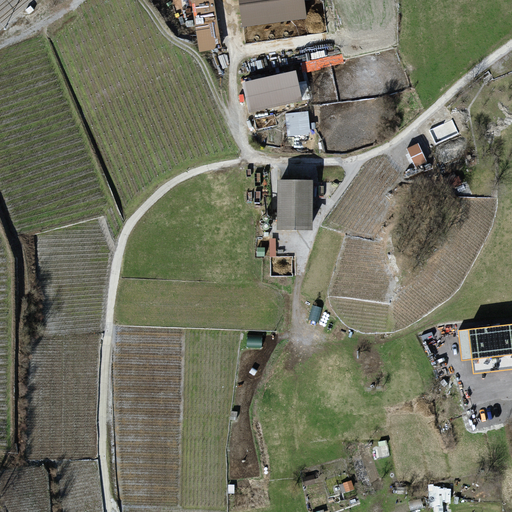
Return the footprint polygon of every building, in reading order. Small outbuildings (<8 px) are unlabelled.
[(192,0),(199,48),(222,45),(215,0),(192,0)] [(304,0),(242,0),(245,25),(307,19),(304,0)] [(342,53),(302,62),(304,72),(344,63),(342,53)] [(294,73),(244,84),(249,109),(299,98),(294,73)] [(286,112),(289,134),(311,132),(309,110),(286,112)] [(421,140),(409,143),(415,167),(427,164),(421,140)] [(309,180),(282,181),(282,228),(310,227),(309,180)] [(475,372),(511,367),(511,324),(459,332),(463,359),(473,358),(475,372)]
